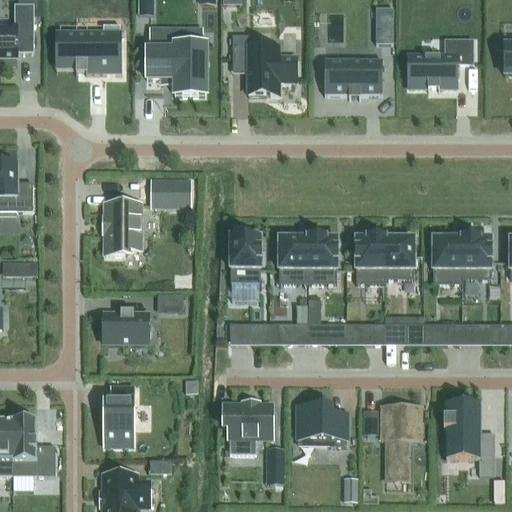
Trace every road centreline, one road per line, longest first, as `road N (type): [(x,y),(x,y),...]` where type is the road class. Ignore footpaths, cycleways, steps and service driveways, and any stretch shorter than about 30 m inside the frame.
road 1 (residential): [(511,147),(73,147)]
road 2 (residential): [(511,384),(231,384)]
road 3 (residential): [(73,381),(73,147)]
